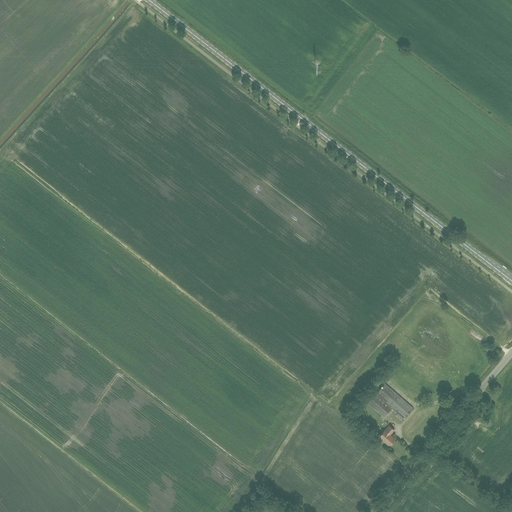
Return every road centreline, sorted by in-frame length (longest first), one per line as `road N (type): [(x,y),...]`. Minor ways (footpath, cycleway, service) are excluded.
road 1 (tertiary): [(511,282),(147,0)]
road 2 (tertiary): [(370,511),(511,353)]
